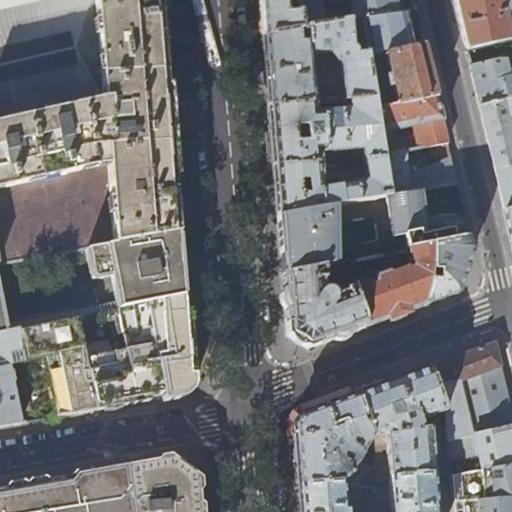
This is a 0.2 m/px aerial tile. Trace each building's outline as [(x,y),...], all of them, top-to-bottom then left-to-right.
[(0,0),(0,188),(97,167),(107,167),(114,246),(178,235),(175,200),(170,130),(165,62),(161,20),(159,0),(0,0)] [(285,0),(259,0),(259,5),(262,37),(298,31),(302,30),(301,29),(297,8),(285,9),(284,0),(285,0)] [(295,0),(297,8),(301,29),(307,28),(341,22),(340,13),(325,15),(322,0),(295,0)] [(359,19),(396,14),(394,0),(349,0),(352,20),(359,19)] [(453,0),(459,23),(466,51),(510,42),(505,14),(508,14),(507,4),(504,4),(502,0),(453,0)] [(396,14),(359,19),(365,56),(365,57),(413,47),(409,28),(406,13),(396,14)] [(313,103),(309,54),(330,52),(339,63),(342,101),(347,100),(372,98),(368,72),(365,57),(365,56),(354,56),(353,52),(349,49),(347,21),(341,22),(307,28),(308,43),(299,43),(298,31),(262,37),(265,72),(268,107),(313,103)] [(430,71),(423,45),(413,47),(365,57),(368,72),(388,68),(397,105),(436,97),(430,71)] [(511,99),(511,82),(502,85),(498,67),(503,66),(502,61),(469,66),(475,90),(479,106),(511,99)] [(403,152),(447,144),(443,129),(436,97),(397,105),(374,110),(382,157),(403,152)] [(347,100),(347,109),(328,111),(327,102),(313,103),(268,107),(270,134),(274,185),(276,216),(329,206),(382,197),(388,196),(382,157),(374,110),(372,98),(347,100)] [(511,99),(479,106),(492,161),(504,210),(511,208),(511,139),(511,138),(511,137),(511,99)] [(405,170),(403,152),(382,157),(388,196),(408,193),(405,170)] [(456,184),(451,160),(405,170),(408,193),(417,191),(456,184)] [(457,293),(472,249),(469,237),(452,241),(449,231),(426,237),(417,191),(408,193),(388,196),(382,197),(391,239),(403,237),(407,252),(428,248),(429,267),(421,303),(422,306),(447,297),(457,293)] [(334,266),(329,206),(276,216),(278,242),(279,256),(285,256),(286,275),(334,266)] [(2,324),(0,314),(0,334),(78,318),(183,297),(181,266),(178,235),(114,246),(87,251),(92,281),(111,278),(116,302),(2,324)] [(368,281),(349,288),(365,328),(380,322),(422,306),(421,303),(429,267),(428,248),(407,252),(404,252),(406,266),(408,267),(407,269),(396,273),(395,269),(374,276),(371,283),(368,281)] [(358,261),(339,265),(344,277),(361,271),(358,261)] [(334,266),(286,275),(281,276),(284,311),(286,336),(307,350),(313,347),(365,328),(349,288),(332,293),(329,291),(325,291),(325,282),(344,277),(339,265),(334,266)] [(144,402),(181,396),(190,384),(186,341),(183,297),(78,318),(95,411),(144,402)] [(95,411),(78,318),(0,334),(0,428),(13,426),(21,424),(8,363),(44,356),(55,411),(45,413),(46,420),(71,416),(95,411)] [(452,359),(428,368),(443,411),(444,415),(444,416),(466,409),(468,434),(511,425),(511,418),(506,393),(494,343),(452,359)] [(389,383),(355,395),(371,434),(384,433),(387,479),(433,476),(429,429),(421,429),(421,419),(443,411),(428,368),(389,383)] [(355,395),(353,396),(322,408),(301,415),(293,428),(294,442),(298,485),(342,483),(366,490),(373,486),(374,466),(356,461),(371,434),(355,395)] [(511,425),(468,434),(446,439),(448,455),(478,450),(482,469),(511,464),(511,425)] [(137,464),(126,466),(133,511),(199,511),(197,483),(165,459),(137,464)] [(511,511),(511,464),(482,469),(450,474),(453,511),(511,511)] [(133,511),(126,466),(97,471),(59,478),(7,487),(0,488),(0,511),(133,511)] [(436,511),(433,476),(387,479),(389,511),(344,511),(342,483),(298,485),(300,511),(436,511)]
